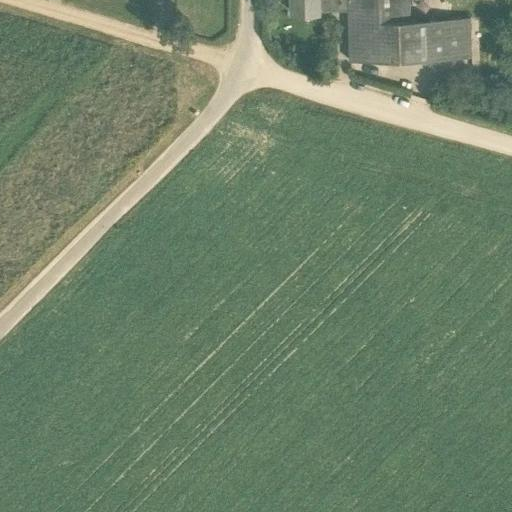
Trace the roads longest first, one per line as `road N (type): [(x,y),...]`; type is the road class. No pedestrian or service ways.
road 1 (track): [(511,143),(19,0)]
road 2 (unclassified): [(0,327),(219,108),(248,64),(251,0)]
